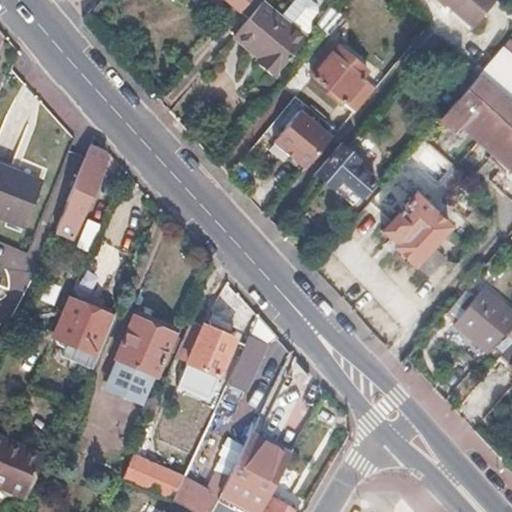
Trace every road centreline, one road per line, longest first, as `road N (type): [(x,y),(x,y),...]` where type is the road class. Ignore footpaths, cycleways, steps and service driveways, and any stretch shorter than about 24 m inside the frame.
road 1 (primary): [(407,426),(22,0)]
road 2 (unknown): [(357,374),(429,310),(511,217)]
